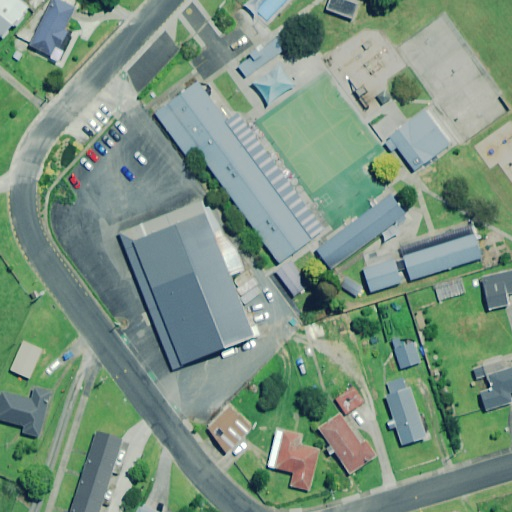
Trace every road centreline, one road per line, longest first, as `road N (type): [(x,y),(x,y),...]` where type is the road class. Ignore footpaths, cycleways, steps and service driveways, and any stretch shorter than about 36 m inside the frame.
road 1 (residential): [(237,511),(43,265),(21,213),(21,182),(38,138),(163,0)]
road 2 (residential): [(511,466),(364,511)]
